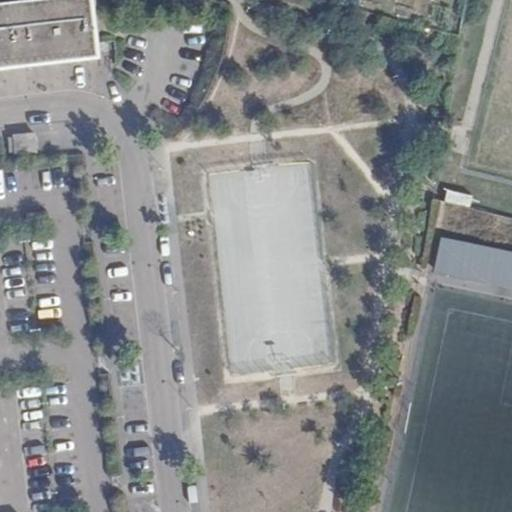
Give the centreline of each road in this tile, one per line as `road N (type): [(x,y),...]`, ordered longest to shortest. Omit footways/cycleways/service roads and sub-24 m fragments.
road 1 (residential): [(176,511),(123,124),(79,107),(0,114)]
road 2 (unknown): [(72,511),(84,507),(89,468),(59,209),(42,198)]
road 3 (unknown): [(0,374),(20,511)]
